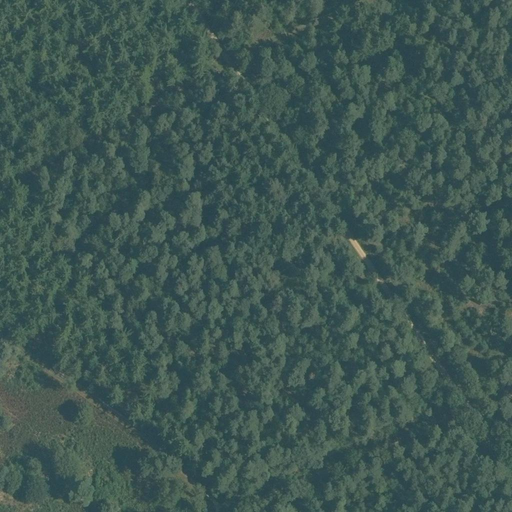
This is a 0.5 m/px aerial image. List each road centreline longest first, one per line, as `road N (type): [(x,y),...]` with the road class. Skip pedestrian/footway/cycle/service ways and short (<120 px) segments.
road 1 (track): [(473,413),(191,0)]
road 2 (track): [(0,188),(233,63),(383,0)]
road 3 (track): [(0,332),(71,374),(229,511)]
road 4 (track): [(239,511),(473,413)]
